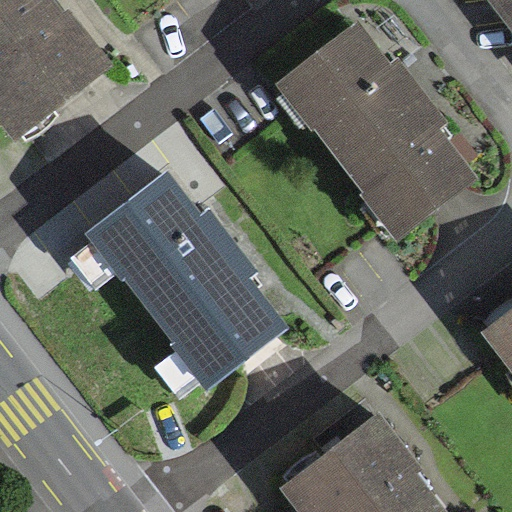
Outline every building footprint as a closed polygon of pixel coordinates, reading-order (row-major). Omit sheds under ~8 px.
[(0,0),(0,108),(19,132),(115,57),(78,10),(72,14),(60,0),(0,0)] [(393,54),(361,13),(284,73),(405,228),(482,169),(440,116),(447,110),(400,49),(393,54)] [(201,222),(169,181),(92,241),(213,396),(290,337),(249,284),(256,278),(208,217),(201,222)] [(511,318),(497,330),(511,349),(511,318)] [(384,400),(288,476),(317,511),(462,511),(422,461),(428,456),(384,400)]
